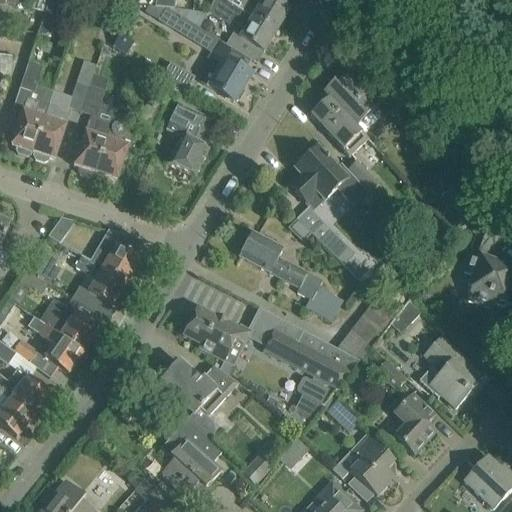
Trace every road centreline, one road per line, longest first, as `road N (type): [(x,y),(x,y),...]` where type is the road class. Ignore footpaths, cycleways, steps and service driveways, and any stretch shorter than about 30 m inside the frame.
road 1 (residential): [(7,511),(104,384),(192,246)]
road 2 (residential): [(192,246),(337,0)]
road 3 (residential): [(192,246),(0,180)]
road 4 (unclassified): [(409,511),(495,424)]
